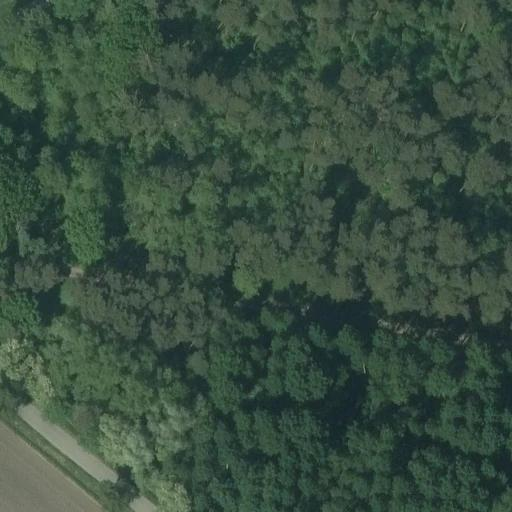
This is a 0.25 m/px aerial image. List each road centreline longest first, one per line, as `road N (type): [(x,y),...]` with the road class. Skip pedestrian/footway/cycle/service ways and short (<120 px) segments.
road 1 (track): [(0,259),(511,348)]
road 2 (tertiary): [(144,511),(0,392)]
